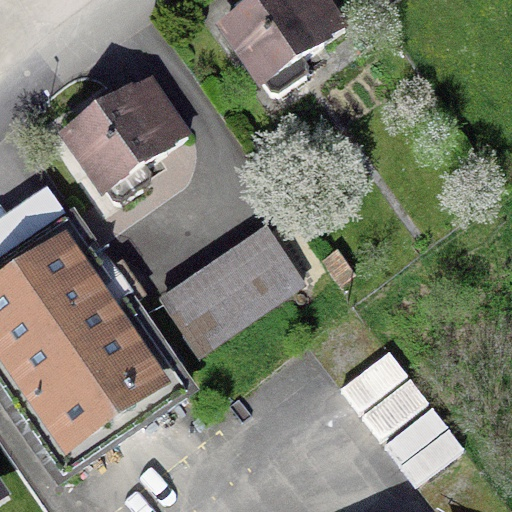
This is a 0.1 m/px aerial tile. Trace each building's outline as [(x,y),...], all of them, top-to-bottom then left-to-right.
[(340,35),(316,0),(269,0),(220,33),(266,100),(273,101),(301,82),(303,75),(297,66),(340,35)] [(122,101),(114,106),(63,141),(109,208),(116,210),(144,191),(146,183),(140,174),(183,143),(144,87),(122,101)] [(0,400),(59,486),(183,401),(123,314),(138,303),(116,271),(101,282),(63,227),(0,271),(0,400)] [(298,292),(261,238),(158,308),(196,362),(298,292)] [(336,291),(349,282),(332,257),(319,266),(336,291)]
